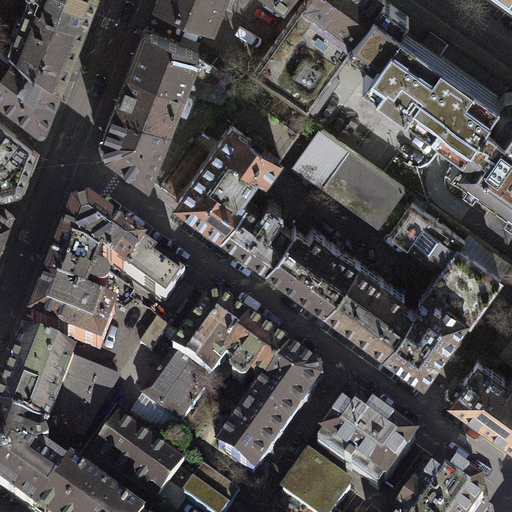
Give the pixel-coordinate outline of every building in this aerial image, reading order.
[(28,0),(28,1),(84,22),(92,0),(28,0)] [(160,0),(181,8),(213,20),(220,1),(231,5),(232,0),(160,0)] [(354,37),(301,0),(252,70),(310,111),(334,77),(328,73),(347,47),(354,37)] [(379,0),(301,0),(354,37),(366,19),(379,0)] [(405,14),(385,0),(379,0),(366,19),(354,37),(347,47),(370,63),(396,26),(405,14)] [(84,22),(28,1),(11,45),(15,48),(60,82),(84,22)] [(423,45),(396,26),(370,63),(359,79),(458,149),(496,96),(423,45)] [(130,68),(183,88),(199,49),(184,43),(145,28),(130,68)] [(45,123),(60,82),(15,48),(9,56),(0,48),(0,94),(38,123),(40,124),(43,124),(45,123)] [(115,106),(169,126),(183,88),(130,68),(118,98),(115,106)] [(511,91),(496,96),(458,149),(449,171),(511,217),(511,91)] [(169,126),(115,106),(111,116),(104,136),(108,150),(148,179),(169,126)] [(253,188),(281,147),(233,114),(204,156),(173,200),(242,249),(259,259),(302,291),(346,321),(394,355),(420,373),(462,315),(466,317),(485,291),(497,275),(456,246),(439,266),(415,300),(339,248),(253,188)] [(0,188),(3,191),(20,186),(34,150),(32,146),(0,120),(0,188)] [(401,185),(317,127),(292,163),(304,172),(330,189),(376,221),(401,185)] [(456,246),(462,239),(413,205),(409,202),(389,231),(403,241),(439,266),(456,246)] [(113,266),(132,240),(88,209),(74,213),(61,245),(85,254),(100,265),(103,259),(113,266)] [(0,238),(9,217),(0,210),(0,238)] [(132,240),(113,266),(166,305),(185,278),(132,240)] [(85,254),(61,245),(46,285),(86,300),(89,292),(99,296),(103,296),(104,295),(106,294),(108,293),(109,291),(110,290),(109,284),(109,283),(108,281),(105,279),(103,278),(95,275),(100,265),(85,254)] [(86,300),(46,285),(31,322),(100,349),(115,312),(86,300)] [(162,374),(144,398),(183,426),(213,384),(218,387),(232,366),(241,373),(237,378),(238,384),(248,392),(253,391),(258,385),(265,391),(220,452),(262,482),(288,444),(328,388),(326,375),(275,339),(226,302),(214,304),(162,374)] [(113,377),(24,340),(0,403),(0,489),(18,503),(29,511),(30,511),(63,467),(41,451),(47,422),(78,434),(113,377)] [(511,373),(511,374),(480,354),(449,395),(497,428),(507,438),(511,437),(511,373)] [(418,452),(351,405),(319,446),(318,457),(377,500),(380,497),(382,493),(386,497),(418,452)] [(187,466),(123,418),(92,460),(108,472),(156,508),(187,466)] [(354,493),(308,460),(274,510),(277,511),(340,511),(347,503),(354,493)] [(485,492),(445,463),(433,481),(426,476),(401,511),(483,511),(488,505),(485,492)] [(129,511),(64,465),(63,467),(30,511),(129,511)] [(225,511),(239,493),(204,468),(184,495),(206,511),(207,511),(225,511)]
